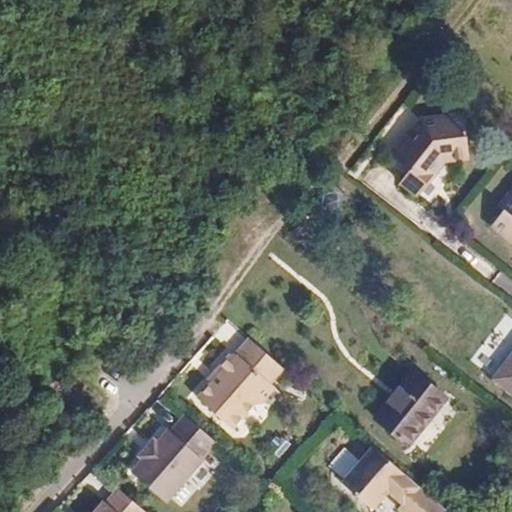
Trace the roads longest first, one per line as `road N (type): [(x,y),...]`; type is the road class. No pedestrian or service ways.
road 1 (track): [(470,0),(311,180),(205,323)]
road 2 (residential): [(205,323),(35,511)]
road 3 (residential): [(511,287),(384,189)]
